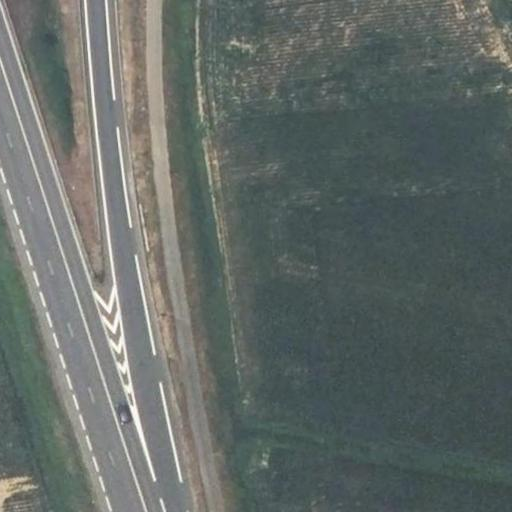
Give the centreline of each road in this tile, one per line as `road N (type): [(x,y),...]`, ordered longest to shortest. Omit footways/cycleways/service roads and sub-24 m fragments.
road 1 (residential): [(219,511),(187,378),(155,60),(158,0)]
road 2 (motorway): [(170,511),(112,165),(98,0)]
road 3 (primary): [(146,511),(0,69)]
